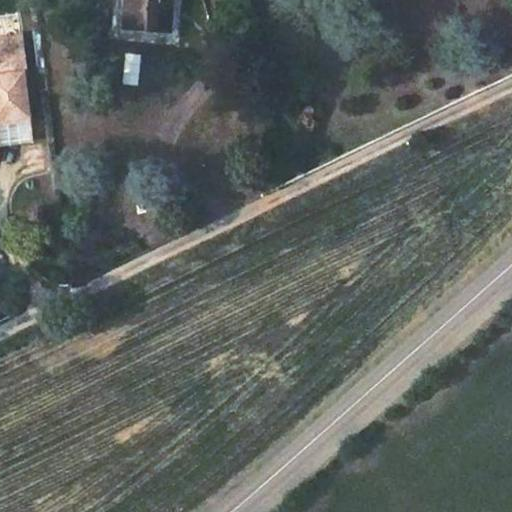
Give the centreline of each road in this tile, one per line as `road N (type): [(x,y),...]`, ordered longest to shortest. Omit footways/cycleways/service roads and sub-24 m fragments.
road 1 (track): [(0,334),(511,91)]
road 2 (unclassified): [(511,261),(221,511)]
